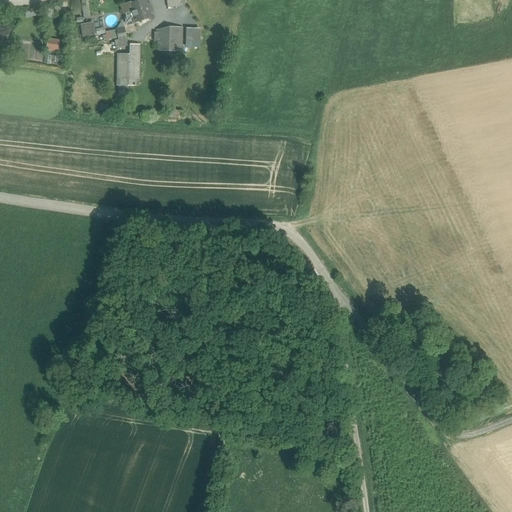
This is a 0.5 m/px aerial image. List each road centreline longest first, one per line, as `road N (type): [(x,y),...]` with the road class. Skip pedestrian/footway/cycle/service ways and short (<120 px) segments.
road 1 (track): [(511,419),(458,440),(296,233),(0,197)]
road 2 (track): [(365,511),(333,309),(336,284)]
